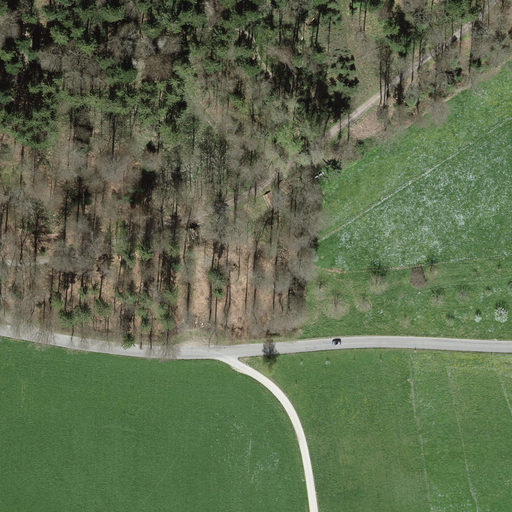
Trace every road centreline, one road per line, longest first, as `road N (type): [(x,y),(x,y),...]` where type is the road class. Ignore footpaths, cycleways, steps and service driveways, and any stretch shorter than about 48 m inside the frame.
road 1 (track): [(0,260),(27,260),(242,199),(492,0)]
road 2 (unclassified): [(0,329),(216,352),(287,345),(511,349)]
road 3 (track): [(216,352),(283,396),(303,441),(315,511)]
